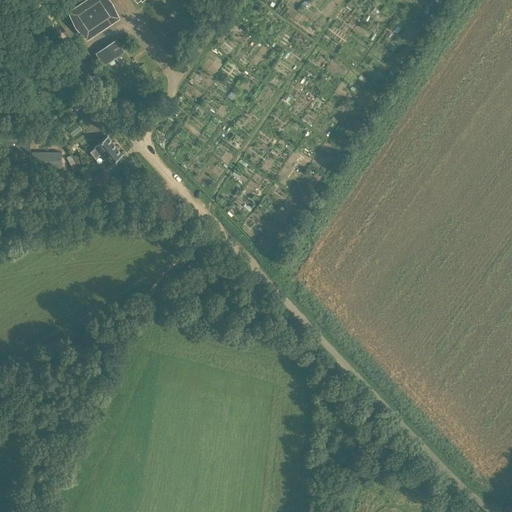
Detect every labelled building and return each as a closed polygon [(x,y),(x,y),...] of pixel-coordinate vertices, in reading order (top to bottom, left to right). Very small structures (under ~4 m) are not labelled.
[(108,0),(85,0),(68,11),(88,40),(121,18),(108,0)] [(122,51),(115,40),(97,52),(104,63),(122,51)] [(61,152),(30,152),(30,139),(24,140),(24,128),(4,128),(4,140),(6,140),(6,147),(4,147),(5,159),(18,159),(18,163),(30,163),(30,166),(61,166),(61,152)] [(107,136),(94,145),(95,147),(90,151),(95,158),(101,153),(109,164),(122,154),(107,136)] [(81,168),(75,154),(71,156),(77,170),(81,168)] [(109,179),(102,170),(92,178),(100,187),(109,179)]
